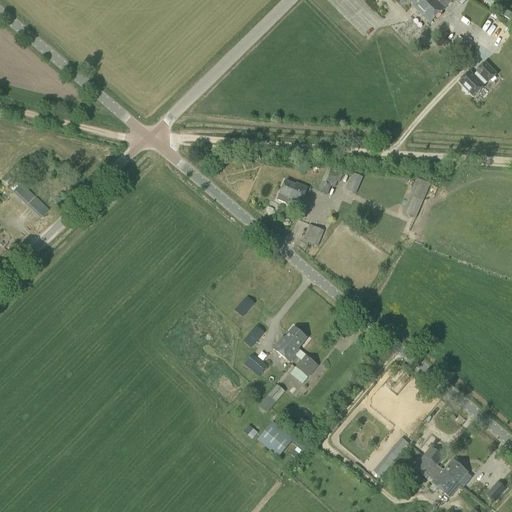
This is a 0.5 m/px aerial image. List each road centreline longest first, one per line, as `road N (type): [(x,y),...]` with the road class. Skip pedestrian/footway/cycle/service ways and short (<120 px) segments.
road 1 (unclassified): [(511,442),(148,137)]
road 2 (track): [(148,137),(511,162)]
road 3 (unclassified): [(0,283),(148,137)]
road 4 (unclassified): [(148,137),(288,0)]
road 5 (unclassified): [(148,137),(0,12)]
road 6 (track): [(148,137),(0,107)]
